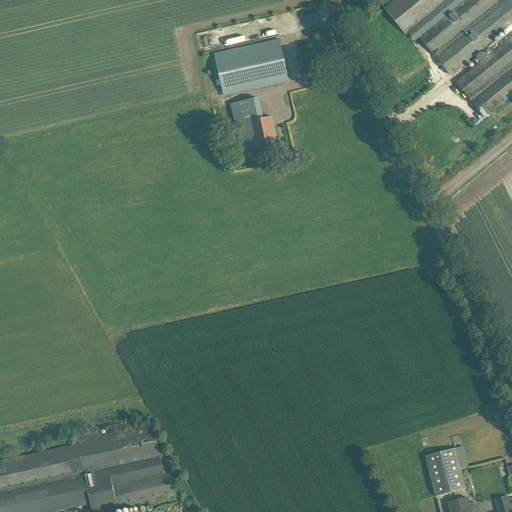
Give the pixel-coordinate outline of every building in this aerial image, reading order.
[(395,0),(386,8),(407,35),(442,7),(447,15),(452,10),(446,2),(448,0),(395,0)] [(420,37),(451,75),(475,55),(481,63),(499,47),(493,40),(501,34),(511,25),(511,0),(448,0),(446,2),(452,10),(447,15),(420,37)] [(457,83),(486,118),(511,95),(511,36),(507,41),(481,63),(457,83)] [(215,54),(220,77),(224,95),(289,81),(280,40),(215,54)] [(239,139),(241,149),(257,146),(260,156),(278,152),(275,136),(277,136),(273,117),(263,119),(258,98),(231,104),(239,139)] [(164,472),(161,459),(154,425),(97,437),(78,441),(79,445),(0,462),(0,511),(55,511),(92,504),(93,511),(113,511),(114,511),(113,511),(116,511),(183,497),(181,486),(174,488),(170,471),(164,472)] [(426,457),(436,497),(466,489),(456,449),(426,457)] [(511,511),(511,510),(511,511),(508,497),(496,500),(499,511),(511,511)] [(472,511),(469,498),(449,503),(451,511),(472,511)]
